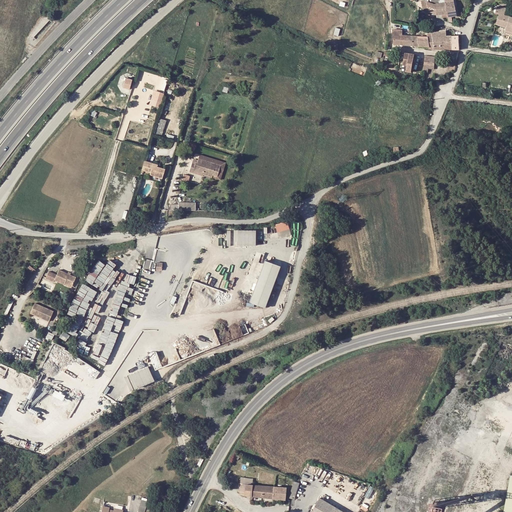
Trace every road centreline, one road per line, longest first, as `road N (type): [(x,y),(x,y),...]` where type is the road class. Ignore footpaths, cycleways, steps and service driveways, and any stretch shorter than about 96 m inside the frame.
road 1 (unclassified): [(0,222),(22,231),(110,236),(176,222),(263,220),(316,196)]
road 2 (secondary): [(190,511),(232,432),(266,393),(332,351),(390,334)]
road 3 (unclassified): [(316,196),(425,145),(480,0)]
road 4 (tertiary): [(177,0),(68,106),(0,194)]
road 5 (trunk): [(0,153),(140,0)]
road 6 (trunk): [(124,0),(0,133)]
road 7 (tertiary): [(91,0),(0,95)]
road 8 (secondary): [(511,309),(390,334)]
road 9 (secondary): [(390,334),(511,316)]
